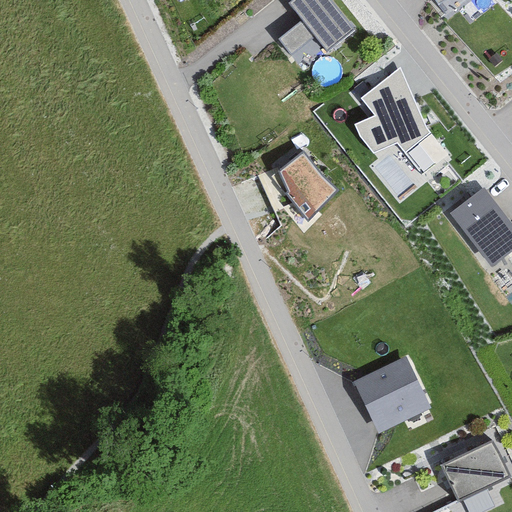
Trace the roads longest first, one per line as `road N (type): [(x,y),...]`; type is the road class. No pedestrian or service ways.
road 1 (residential): [(138,0),(369,511)]
road 2 (residential): [(384,0),(511,158)]
